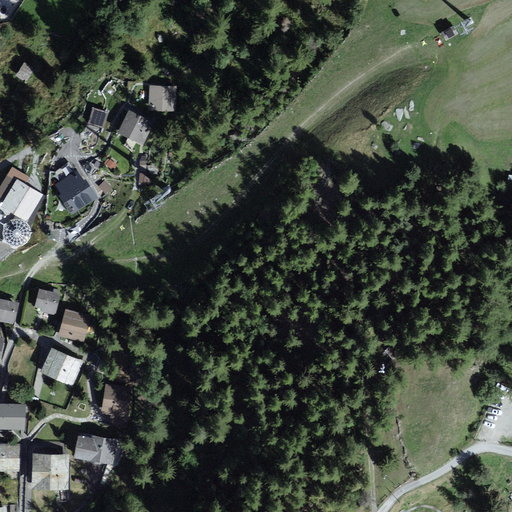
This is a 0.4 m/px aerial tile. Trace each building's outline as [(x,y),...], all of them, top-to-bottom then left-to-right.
[(174,90),(151,89),(150,111),(173,111),(174,90)] [(108,113),(93,108),(89,123),(104,127),(108,113)] [(150,123),(130,114),(121,135),(141,144),(150,123)] [(95,197),(77,173),(57,189),(74,212),(95,197)] [(43,194),(17,178),(1,205),(27,221),(43,194)] [(4,229),(4,235),(6,240),(9,243),(13,245),(18,246),(23,245),(27,242),(30,238),(31,233),(30,229),(28,224),(23,221),(19,219),(14,219),(10,221),(6,225),(4,229)] [(58,295),(39,291),(35,307),(54,312),(58,295)] [(15,305),(0,300),(0,318),(10,321),(15,305)] [(85,317),(65,311),(59,333),(79,338),(85,317)] [(78,360),(51,350),(42,372),(69,383),(78,360)] [(126,391),(107,387),(101,412),(120,416),(126,391)] [(26,405),(0,403),(0,428),(24,430),(26,405)] [(112,440),(79,434),(75,456),(108,461),(112,440)] [(22,445),(0,443),(0,469),(21,471),(22,445)] [(66,454),(33,454),(33,489),(66,489),(66,454)]
